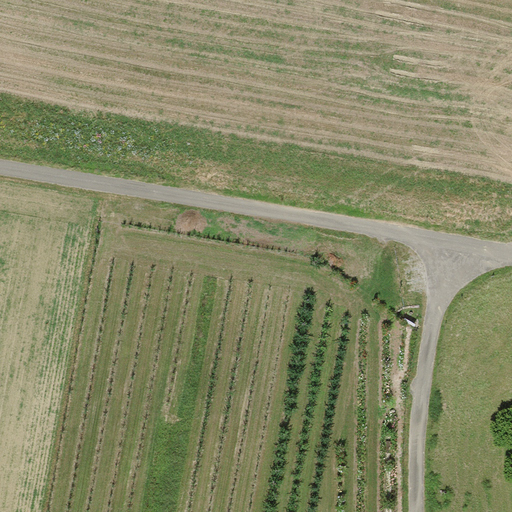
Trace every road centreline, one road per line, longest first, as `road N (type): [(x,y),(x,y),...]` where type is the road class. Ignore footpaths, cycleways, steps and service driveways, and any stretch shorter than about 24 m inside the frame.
road 1 (track): [(0,165),(447,244)]
road 2 (track): [(447,244),(416,419),(415,511)]
